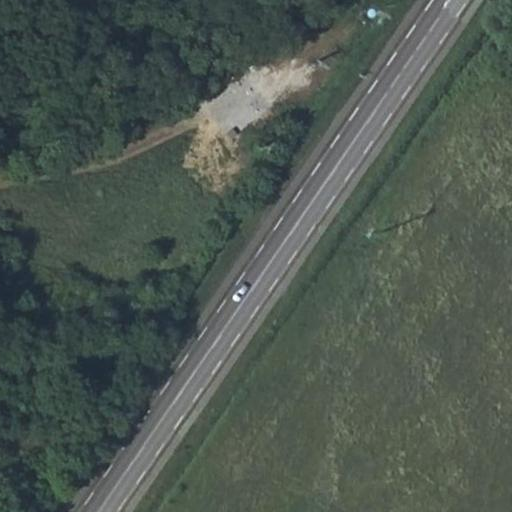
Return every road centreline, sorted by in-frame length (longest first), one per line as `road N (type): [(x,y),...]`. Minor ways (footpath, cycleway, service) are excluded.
road 1 (secondary): [(99,511),(451,0)]
road 2 (track): [(270,85),(125,148),(0,172)]
